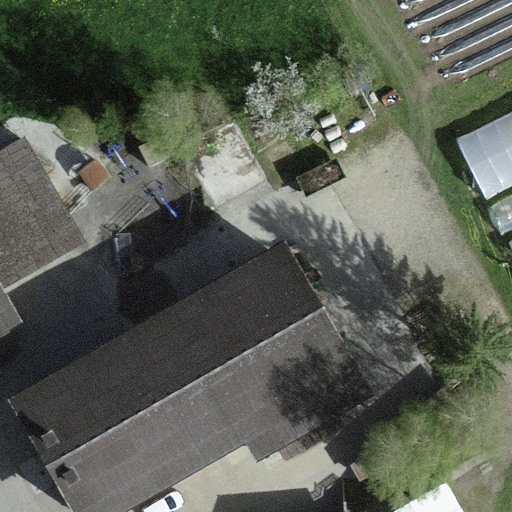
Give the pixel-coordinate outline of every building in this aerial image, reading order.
[(511,183),(511,111),(455,140),(484,198),(511,183)] [(0,372),(24,358),(11,335),(23,328),(4,295),(85,248),(23,143),(0,155),(0,372)] [(79,175),(93,193),(111,179),(97,161),(79,175)] [(511,227),(511,195),(488,207),(501,233),(511,227)] [(257,473),(280,459),(285,467),(342,434),(338,427),(374,406),(282,251),(6,413),(64,511),(149,511),(246,455),(257,473)]
